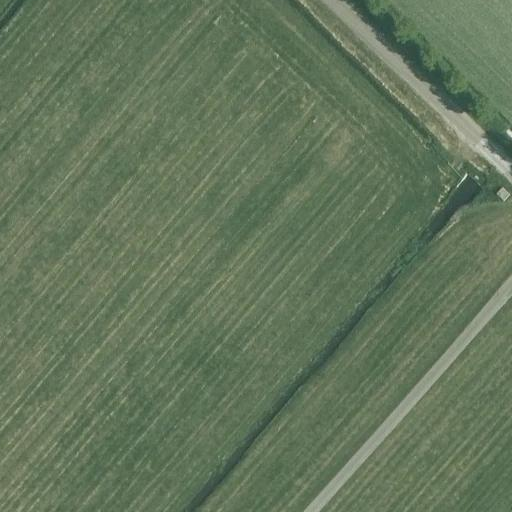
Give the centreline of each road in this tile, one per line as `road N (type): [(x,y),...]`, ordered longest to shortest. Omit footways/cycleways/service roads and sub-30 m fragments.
road 1 (unclassified): [(511,288),(314,511)]
road 2 (unclassified): [(511,167),(339,0)]
